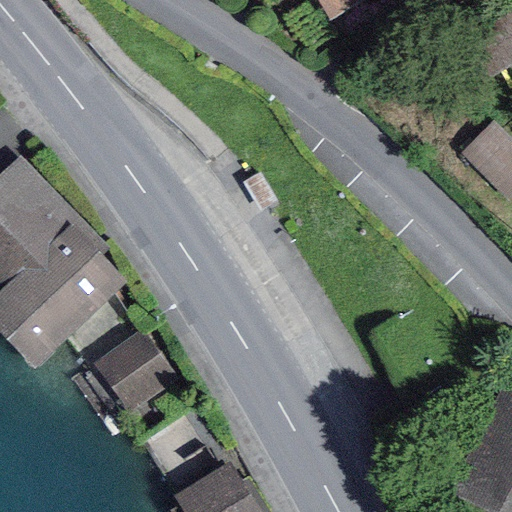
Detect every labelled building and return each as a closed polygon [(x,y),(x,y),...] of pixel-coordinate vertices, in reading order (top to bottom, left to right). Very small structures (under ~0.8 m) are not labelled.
[(307,0),(329,33),(379,0),(307,0)] [(507,205),(511,199),(511,147),(491,128),(459,161),(507,205)] [(113,285),(65,233),(75,223),(17,166),(0,182),(0,263),(25,289),(0,313),(0,323),(35,359),(62,333),(113,285)] [(132,404),(170,377),(144,338),(105,366),(132,404)] [(511,511),(511,392),(502,387),(446,508),(455,511),(511,511)] [(185,511),(265,511),(243,478),(232,485),(228,477),(182,506),(185,511)]
